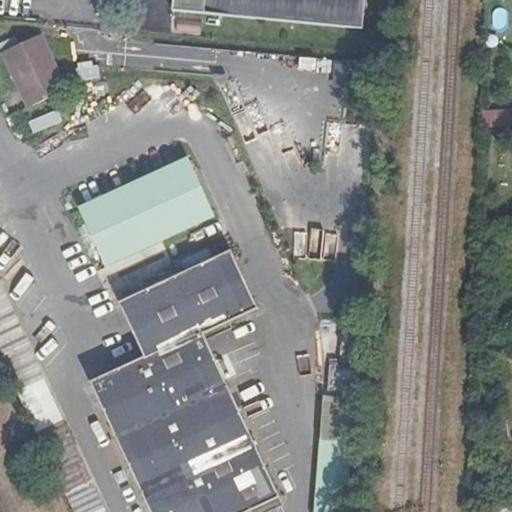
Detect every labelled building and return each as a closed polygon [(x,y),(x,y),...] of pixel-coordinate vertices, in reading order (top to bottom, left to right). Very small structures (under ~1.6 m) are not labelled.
[(176,0),(176,6),(366,24),(367,0),(176,0)] [(57,101),(56,100),(47,79),(54,75),(39,44),(0,63),(0,66),(25,116),(57,101)] [(47,79),(56,100),(57,101),(65,97),(54,75),(47,79)] [(481,129),(511,128),(511,110),(482,111),(481,129)] [(138,369),(86,394),(141,511),(265,511),(274,508),(201,345),(248,322),(223,264),(115,314),(138,369)] [(66,502),(71,511),(102,511),(92,491),(66,502)]
